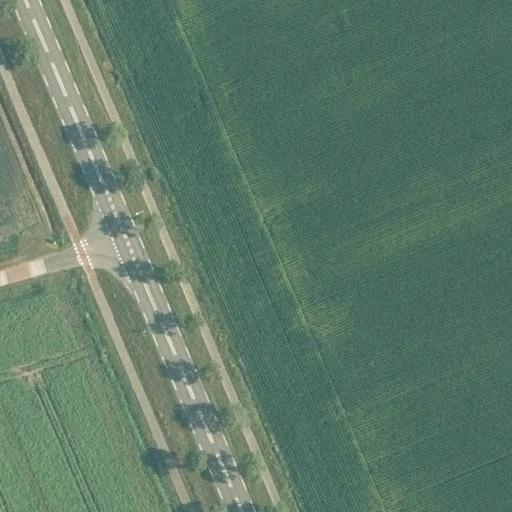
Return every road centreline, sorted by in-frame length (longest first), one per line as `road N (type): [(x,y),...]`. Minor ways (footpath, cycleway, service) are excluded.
road 1 (primary): [(240,511),(124,237)]
road 2 (primary): [(124,237),(23,0)]
road 3 (unclassified): [(0,280),(124,237)]
